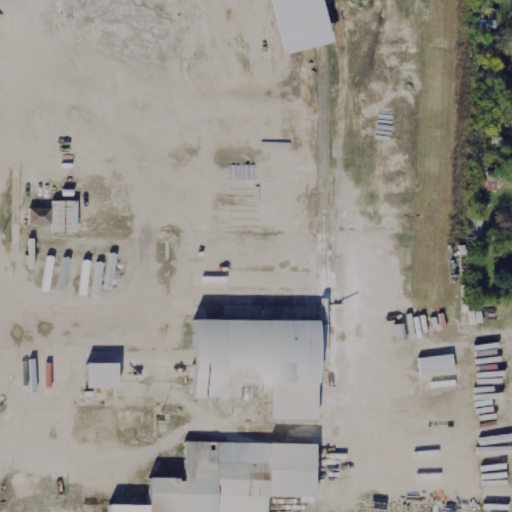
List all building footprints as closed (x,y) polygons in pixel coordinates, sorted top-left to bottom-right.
[(331,43),(320,0),(270,0),(284,54),(331,43)] [(498,191),(498,173),(488,173),(487,180),(484,180),(483,190),(498,191)] [(78,233),(77,201),(52,201),(52,208),(29,208),(29,225),(52,225),(52,233),(78,233)] [(316,421),(317,321),(193,320),(192,398),(237,398),(238,384),(264,384),(264,393),(270,394),(270,420),(316,421)] [(118,364),(86,363),(86,388),(117,388),(118,364)] [(315,444),(185,442),(184,479),(148,479),(148,506),(108,505),(108,511),(267,511),(268,497),(300,498),(299,503),(314,503),(315,444)]
